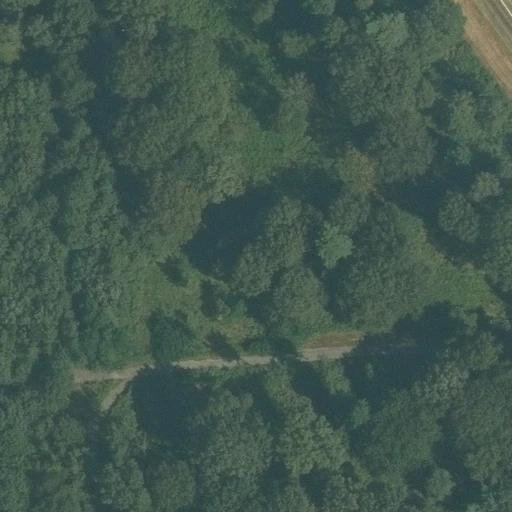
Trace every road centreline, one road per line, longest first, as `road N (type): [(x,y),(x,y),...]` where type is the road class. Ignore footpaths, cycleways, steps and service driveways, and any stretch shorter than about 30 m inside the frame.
road 1 (track): [(0,397),(44,382),(511,347)]
road 2 (track): [(99,511),(90,452),(77,426),(24,388)]
